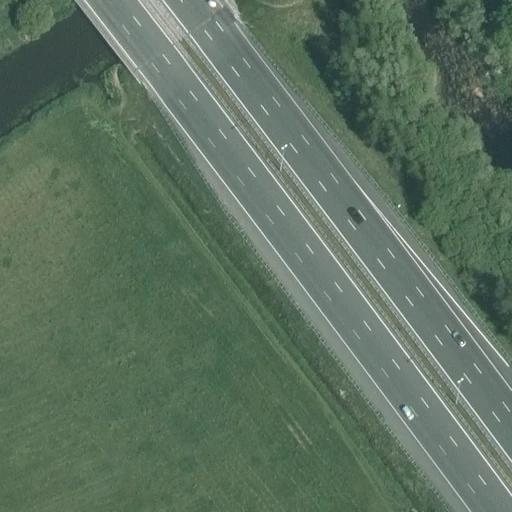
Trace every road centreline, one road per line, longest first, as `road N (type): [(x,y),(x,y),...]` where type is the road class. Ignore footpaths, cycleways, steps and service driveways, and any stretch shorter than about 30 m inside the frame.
road 1 (motorway): [(111,0),(497,511)]
road 2 (motorway): [(511,426),(189,0)]
